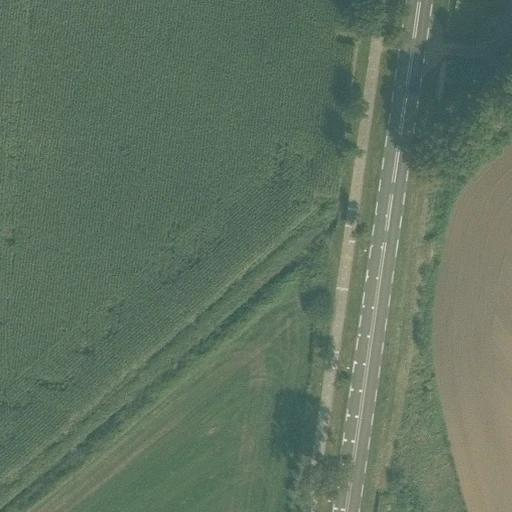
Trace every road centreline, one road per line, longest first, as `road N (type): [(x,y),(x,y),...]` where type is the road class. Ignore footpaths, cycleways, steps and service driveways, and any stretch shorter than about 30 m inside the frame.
road 1 (primary): [(345,511),(418,0)]
road 2 (track): [(511,93),(391,190)]
